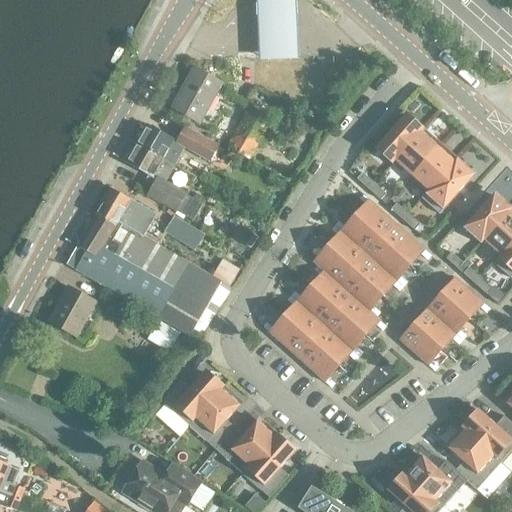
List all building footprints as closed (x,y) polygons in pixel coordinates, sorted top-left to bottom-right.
[(293,0),(256,0),(259,59),(296,57),(293,0)] [(199,122),(222,82),(195,67),(172,107),(199,122)] [(249,159),(271,119),(250,107),(227,147),(249,159)] [(393,160),(420,130),(404,116),(377,146),(393,160)] [(210,160),(218,146),(184,128),(177,141),(146,124),(136,143),(175,164),(185,146),(210,160)] [(411,176),(437,146),(420,131),(394,161),(411,176)] [(175,164),(136,143),(126,161),(149,174),(145,180),(153,184),(148,195),(177,211),(186,193),(165,182),(175,164)] [(428,191),(454,161),(437,146),(411,176),(428,191)] [(439,214),(472,177),(454,161),(428,191),(421,198),(439,214)] [(362,173),(357,179),(369,189),(374,184),(362,173)] [(386,194),(374,184),(369,189),(380,200),(386,194)] [(75,269),(157,318),(190,337),(222,281),(191,263),(189,265),(129,228),(118,245),(112,241),(121,225),(124,227),(129,219),(138,225),(147,210),(138,204),(111,188),(95,214),(96,214),(77,246),(86,250),(75,269)] [(483,240),(510,211),(492,195),(466,225),(483,240)] [(383,240),(397,225),(368,200),(364,205),(368,208),(359,219),(383,240)] [(396,204),(391,209),(403,220),(408,214),(396,204)] [(500,255),(511,241),(511,212),(510,211),(483,241),(500,255)] [(420,224),(408,214),(403,220),(414,230),(420,224)] [(194,250),(204,234),(174,216),(164,232),(194,250)] [(383,240),(359,219),(349,230),(345,227),(341,231),(369,256),(383,240)] [(425,250),(397,225),(383,240),(407,262),(416,252),(420,255),(425,250)] [(341,239),(331,249),(355,271),(369,256),(341,231),(337,235),(341,239)] [(407,262),(383,240),(369,256),(397,281),(401,277),(397,273),(407,262)] [(511,279),(511,278),(511,241),(500,255),(493,263),(511,279)] [(355,271),(331,249),(321,260),(317,257),(314,261),(324,271),(342,286),(355,271)] [(451,253),(446,259),(458,269),(463,263),(451,253)] [(397,281),(369,256),(355,271),(380,293),(389,282),(393,286),(397,281)] [(224,257),(215,271),(232,281),(240,266),(224,257)] [(469,268),(463,274),(475,284),(480,278),(469,268)] [(324,279),(315,289),(338,311),(352,295),(342,286),(324,271),(320,275),(324,279)] [(342,286),(352,295),(370,311),(374,307),(370,304),(380,293),(355,271),(342,286)] [(484,304),(455,278),(442,293),(467,315),(475,305),(479,309),(484,304)] [(492,289),(480,278),(475,284),(487,295),(492,289)] [(77,337),(96,302),(68,286),(48,321),(77,337)] [(301,297),(297,301),(325,326),(338,311),(315,289),(305,300),(301,297)] [(456,327),(467,315),(442,293),(427,310),(456,335),(460,330),(456,327)] [(381,321),(370,311),(352,295),(338,311),(363,332),(372,322),(376,326),(381,321)] [(122,321),(130,306),(112,296),(104,311),(122,321)] [(297,309),(287,320),(311,341),(325,326),(297,301),(293,306),(297,309)] [(452,339),(456,335),(426,310),(413,326),(437,348),(448,336),(452,339)] [(363,332),(338,311),(325,326),(353,351),(357,347),(353,344),(363,332)] [(273,327),(269,332),(297,357),(311,341),(287,320),(277,331),(273,327)] [(353,351),(325,326),(311,341),(336,363),(345,352),(349,356),(353,351)] [(428,357),(437,348),(413,326),(400,340),(428,366),(433,361),(428,357)] [(311,341),(297,357),(325,382),(330,378),(326,374),(336,363),(311,341)] [(190,427),(222,389),(204,373),(190,388),(181,380),(162,402),(190,427)] [(227,421),(240,405),(223,390),(191,427),(215,449),(234,428),(227,421)] [(496,425),(480,412),(463,431),(501,463),(511,450),(511,424),(504,416),(496,425)] [(241,472),(274,435),(257,420),(244,436),(234,428),(216,450),(241,472)] [(501,463),(463,431),(448,448),(463,462),(456,470),(476,491),(501,463)] [(280,469),(294,453),(274,436),(242,473),(270,498),(289,476),(280,469)] [(438,470),(422,456),(406,474),(444,507),(466,482),(446,461),(438,470)] [(0,461),(0,485),(8,465),(0,461)] [(125,491),(139,500),(137,502),(151,510),(152,508),(158,511),(180,511),(186,503),(187,504),(200,483),(172,465),(165,478),(142,463),(142,462),(137,471),(133,472),(128,479),(129,483),(124,491),(125,491)] [(406,475),(389,493),(405,507),(400,511),(439,511),(443,507),(406,475)] [(14,484),(9,495),(20,500),(25,489),(14,484)] [(303,511),(351,511),(311,486),(298,508),(303,511)] [(0,504),(4,506),(5,506),(16,510),(20,500),(9,495),(0,491),(0,504)] [(85,511),(106,511),(94,502),(85,511)]
